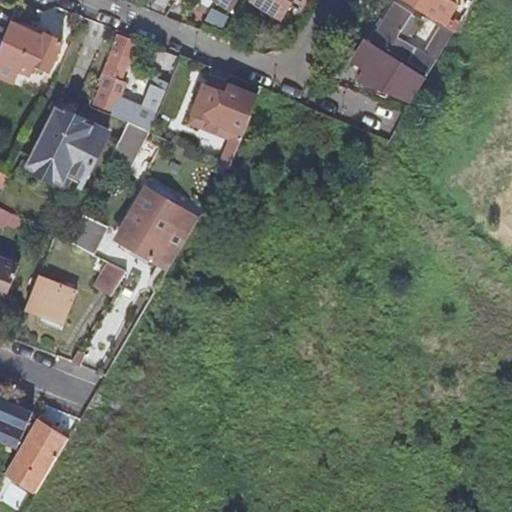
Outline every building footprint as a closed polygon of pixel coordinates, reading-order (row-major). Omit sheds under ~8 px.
[(176,0),(196,12),(203,0),(176,0)] [(216,0),(232,9),(237,0),(216,0)] [(255,0),(284,18),(294,1),(291,0),(255,0)] [(404,0),(404,1),(445,27),(454,32),(459,24),(448,19),(455,6),(446,0),(404,0)] [(381,28),(373,41),(427,75),(454,32),(445,27),(427,56),(404,41),(408,34),(411,35),(420,21),(395,5),(385,21),(381,28)] [(376,25),(381,28),(385,21),(380,18),(376,25)] [(62,42),(12,22),(3,44),(0,51),(0,60),(21,70),(25,60),(50,70),(62,42)] [(149,133),(169,83),(156,77),(147,98),(149,100),(145,109),(119,98),(125,83),(120,80),(137,42),(118,34),(99,83),(102,85),(96,103),(114,112),(112,115),(128,123),(139,128),(149,133)] [(358,82),(410,103),(425,79),(366,40),(352,63),(365,71),(358,82)] [(243,136),(258,97),(229,85),(225,96),(203,87),(192,116),(243,136)] [(71,171),(85,179),(108,134),(58,108),(30,165),(50,175),(56,164),(71,171)] [(130,146),(139,128),(128,123),(119,141),(130,146)] [(235,156),(241,140),(231,137),(225,153),(235,156)] [(122,165),(130,146),(119,141),(110,159),(122,165)] [(0,170),(10,175),(15,166),(0,159),(0,170)] [(80,190),(85,179),(71,171),(65,182),(80,190)] [(146,190),(119,240),(145,255),(157,261),(176,228),(182,231),(191,215),(146,190)] [(327,226),(291,209),(281,224),(317,241),(327,226)] [(105,226),(82,215),(69,242),(92,253),(105,226)] [(20,264),(0,256),(0,295),(6,298),(20,264)] [(96,287),(112,297),(127,272),(109,262),(96,287)] [(41,276),(29,307),(65,322),(78,291),(41,276)] [(73,362),(82,365),(88,355),(79,351),(73,362)] [(0,439),(16,447),(33,411),(0,396),(0,439)] [(37,492),(69,439),(54,431),(57,426),(39,416),(17,453),(5,473),(37,492)]
